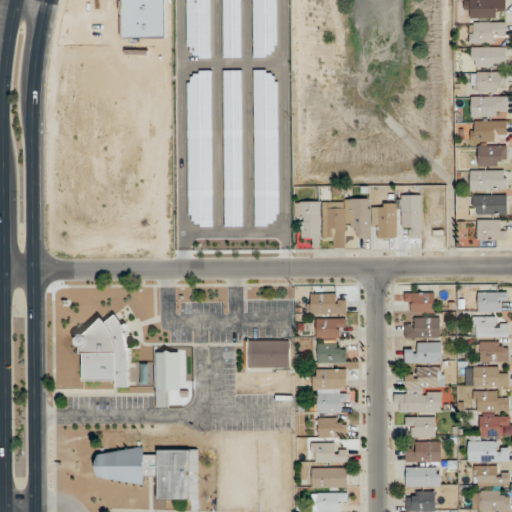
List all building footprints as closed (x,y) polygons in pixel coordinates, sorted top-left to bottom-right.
[(504,0),(466,0),(467,19),(495,19),(495,8),(505,8),(504,0)] [(470,44),(495,44),(495,33),(505,33),(505,22),(470,22),(470,44)] [(506,47),(471,47),(471,67),(506,67),(506,47)] [(472,72),(472,92),(506,92),(506,72),(472,72)] [(471,117),(506,117),(506,96),(471,96),(471,117)] [(506,142),(506,121),(470,121),(470,142),(506,142)] [(478,165),(506,165),(506,145),(478,145),(478,165)] [(470,190),(506,190),(506,170),(470,170),(470,190)] [(421,195),(402,195),(402,227),(412,227),(412,237),(421,237),(421,195)] [(507,195),(473,195),(473,215),(507,215),(507,195)] [(322,201),(324,238),(344,238),(343,227),(356,227),(356,238),(371,238),(370,228),(377,228),(378,238),(398,238),(396,205),(370,206),(370,199),(346,200),(346,201),(322,201)] [(295,202),(295,221),(301,221),(301,239),(310,239),(310,247),(320,247),(320,202),(295,202)] [(505,220),(477,220),(477,240),(505,240),(505,220)] [(434,292),(405,292),(405,302),(414,302),(414,313),(434,313),(434,292)] [(506,292),(478,292),(478,313),(498,313),(498,302),(506,302),(506,292)] [(308,314),(343,314),(343,294),(308,294),(308,314)] [(472,317),(472,338),(509,338),(509,327),(498,327),(498,317),(472,317)] [(346,329),(346,318),(316,319),(316,339),(340,339),(340,329),(346,329)] [(440,338),(440,318),(415,318),(415,327),(405,327),(405,338),(440,338)] [(81,381),(116,381),(116,387),(128,388),(129,324),(119,324),(119,319),(97,319),(97,332),(82,332),(81,381)] [(289,368),(289,341),(247,341),(247,368),(289,368)] [(509,363),(509,342),(477,342),(477,363),(509,363)] [(317,363),(346,363),(346,343),(317,343),(317,363)] [(441,343),(415,343),(415,352),(405,352),(405,363),(441,363),(441,343)] [(465,367),(465,387),(508,387),(508,374),(502,374),(502,367),(465,367)] [(443,388),(443,368),(415,368),(415,376),(405,376),(405,388),(443,388)] [(346,369),(313,369),(313,389),(316,389),(316,413),(346,413),(346,369)] [(509,412),(509,399),(499,399),(499,392),(473,392),(473,412),(509,412)] [(405,413),(442,413),(442,393),(405,393),(405,413)] [(479,436),(511,436),(511,416),(479,416),(479,436)] [(405,417),(405,427),(415,427),(415,437),(435,437),(435,417),(405,417)] [(346,438),(346,418),(318,418),(318,438),(346,438)] [(468,461),(510,461),(510,450),(500,450),(500,441),(468,441),(468,461)] [(441,462),(441,442),(415,442),(415,452),(405,452),(405,462),(441,462)] [(347,452),(337,452),(337,443),(311,443),(311,463),(347,463),(347,452)] [(198,450),(157,450),(157,456),(143,456),(143,451),(97,451),(97,481),(143,481),(143,477),(157,477),(157,500),(198,500),(198,450)] [(500,473),(500,466),(473,466),(473,486),(510,486),(510,473),(500,473)] [(440,467),(405,467),(405,487),(440,487),(440,467)] [(347,468),(312,468),(312,488),(347,488),(347,468)] [(509,511),(509,491),(473,491),(473,511),(509,511)] [(348,493),(312,493),(312,511),(339,511),(339,503),(348,503),(348,493)] [(406,511),(435,511),(435,493),(406,493),(406,511)]
